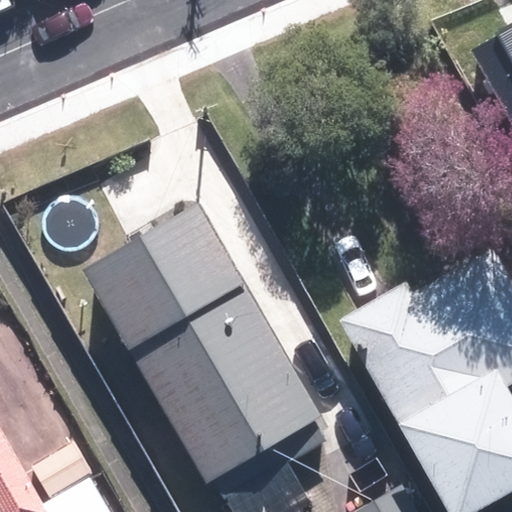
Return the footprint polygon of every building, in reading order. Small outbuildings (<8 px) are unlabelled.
[(217,194),(99,259),(231,497),(349,432),(217,194)] [(511,244),(505,231),(355,311),(463,511),(474,511),(511,492),(511,244)] [(0,397),(0,499),(5,497),(13,511),(123,511),(102,473),(55,498),(0,397)] [(54,496),(98,473),(104,469),(84,433),(35,460),(44,477),(54,496)] [(428,511),(415,484),(357,511),(428,511)]
